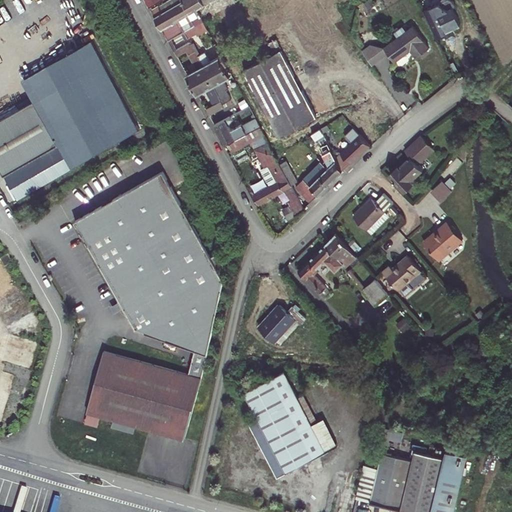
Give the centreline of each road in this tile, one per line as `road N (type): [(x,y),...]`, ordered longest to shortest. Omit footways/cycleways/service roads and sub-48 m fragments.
road 1 (residential): [(511,115),(479,91),(456,92),(386,146),(287,242),(261,238)]
road 2 (unclassified): [(261,238),(242,283),(193,507)]
road 3 (residential): [(261,238),(131,0)]
road 4 (residential): [(0,216),(58,324),(27,463)]
road 5 (residential): [(193,507),(27,463)]
